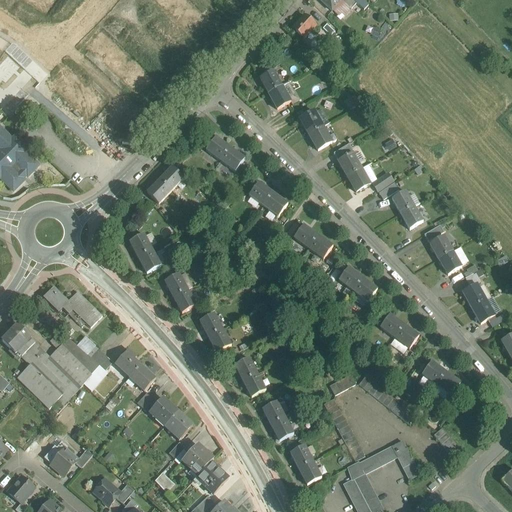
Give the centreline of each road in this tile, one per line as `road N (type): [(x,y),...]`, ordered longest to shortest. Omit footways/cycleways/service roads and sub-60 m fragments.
road 1 (residential): [(511,399),(344,214),(212,88)]
road 2 (tertiary): [(70,252),(186,370),(275,511)]
road 3 (tertiary): [(72,222),(212,88)]
